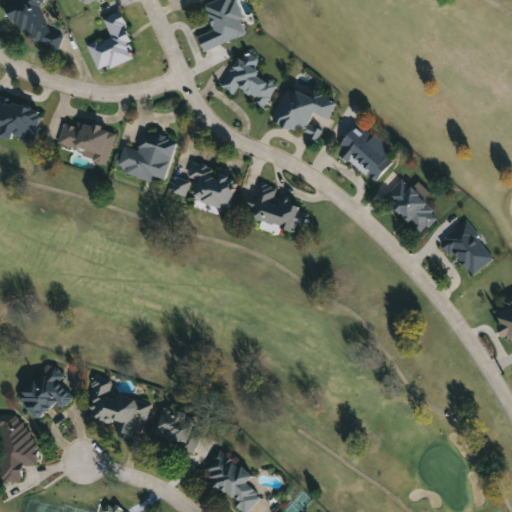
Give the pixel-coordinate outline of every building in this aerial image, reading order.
[(28,37),(24,28),(19,30),(14,19),(11,20),(2,3),(8,0),(47,0),(48,1),(39,5),(49,27),(64,32),(58,48),(28,37)] [(205,2),(210,0),(236,0),(249,33),(203,49),(198,34),(214,28),(205,2)] [(90,44),(111,35),(103,16),(119,9),(137,54),(100,69),(90,44)] [(279,82),(265,105),(238,90),(236,93),(222,85),(243,48),(262,59),(256,69),(279,82)] [(273,120),(289,80),(336,100),(329,118),(314,112),(310,122),(323,127),(318,139),(273,120)] [(0,133),(0,96),(43,107),(34,143),(0,133)] [(66,117),(116,131),(108,160),(58,146),(66,117)] [(377,179),(335,152),(356,121),(398,148),(377,179)] [(124,144),(138,147),(143,129),(176,137),(166,180),(118,168),(124,144)] [(229,208),(173,193),(178,175),(188,178),(193,161),(238,173),(229,208)] [(434,194),(426,203),(439,214),(422,233),(391,206),(416,178),(434,194)] [(249,217),(254,202),(255,202),(261,182),(279,188),(276,196),(307,206),(299,232),(249,217)] [(495,258),(468,276),(442,236),(469,219),(495,258)] [(511,339),(508,341),(492,303),(511,294),(511,339)] [(56,400),(35,416),(17,391),(55,363),(65,377),(62,379),(75,396),(61,406),(56,400)] [(111,389),(153,402),(148,416),(136,416),(129,437),(115,432),(115,419),(108,419),(91,414),(92,382),(95,373),(112,378),(111,389)] [(152,434),(164,404),(205,420),(193,451),(152,434)] [(0,426),(0,412),(20,412),(20,424),(36,423),(37,463),(22,463),(23,480),(1,480),(0,426)] [(251,474),(246,480),(262,494),(246,511),(202,471),(222,448),(251,474)]
